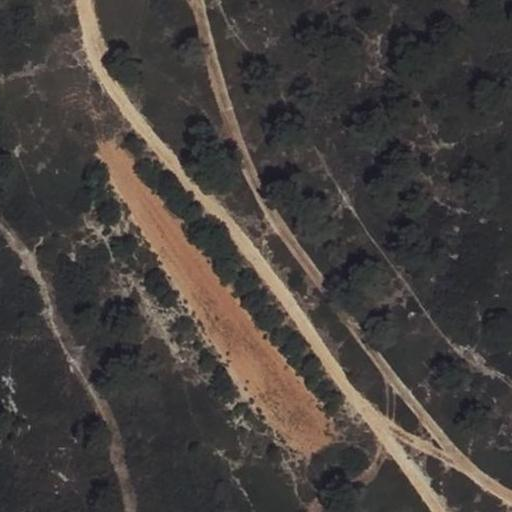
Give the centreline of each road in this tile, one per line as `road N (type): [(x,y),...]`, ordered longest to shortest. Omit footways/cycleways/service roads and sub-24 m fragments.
road 1 (track): [(78,0),(98,61),(447,511)]
road 2 (track): [(196,0),(247,162),(295,254),(389,382),(486,487),(511,495)]
